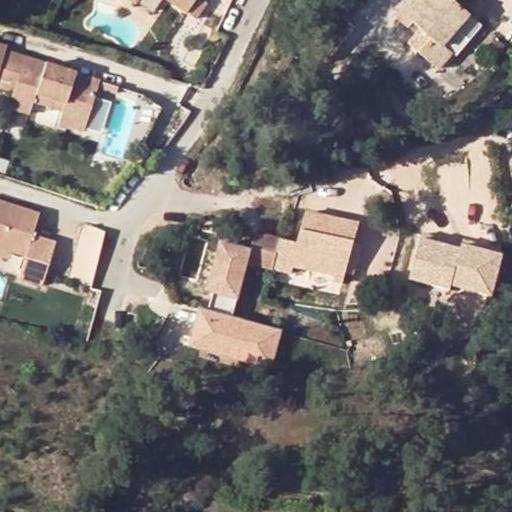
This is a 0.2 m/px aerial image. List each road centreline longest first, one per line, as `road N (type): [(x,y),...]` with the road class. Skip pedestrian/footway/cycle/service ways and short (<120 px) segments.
road 1 (residential): [(511,134),(259,199),(211,203),(151,190)]
road 2 (residential): [(151,190),(258,0)]
road 3 (residential): [(151,190),(107,316)]
